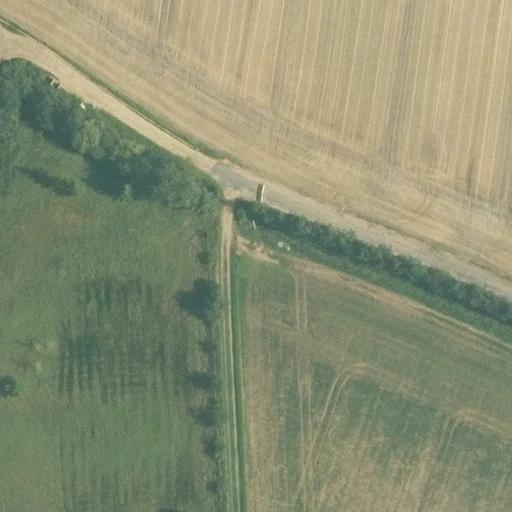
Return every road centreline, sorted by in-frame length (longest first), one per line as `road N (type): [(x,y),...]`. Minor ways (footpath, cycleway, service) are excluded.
road 1 (track): [(511,310),(237,184),(0,46)]
road 2 (track): [(237,184),(221,232),(235,511)]
